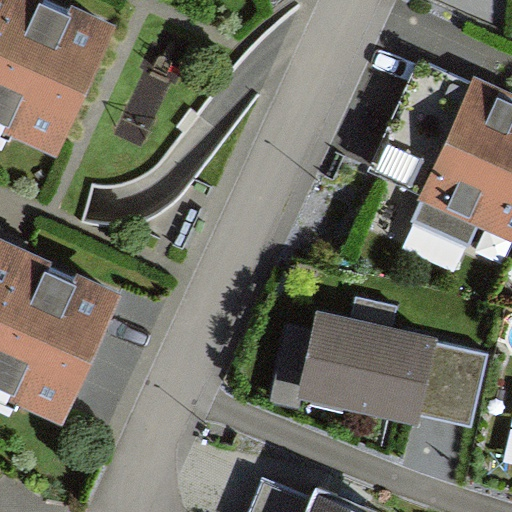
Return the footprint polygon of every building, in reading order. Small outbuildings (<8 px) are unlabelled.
[(0,0),(0,133),(50,157),(111,25),(56,0),(0,0)] [(511,227),(511,85),(416,43),(363,162),(511,227)] [(0,239),(0,396),(51,422),(113,294),(11,245),(0,239)] [(439,336),(320,307),(312,336),(291,331),(274,402),(301,408),(305,393),(413,419),(416,408),(470,422),(487,356),(437,344),(439,336)] [(374,511),(318,489),(314,498),(267,479),(253,511),(374,511)]
